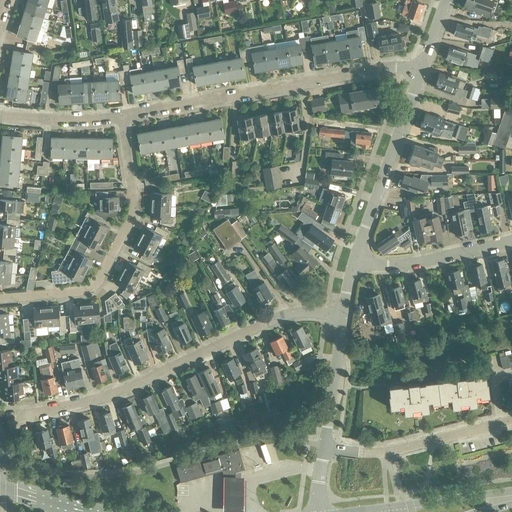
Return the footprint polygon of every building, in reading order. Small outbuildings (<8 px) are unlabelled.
[(28,0),(28,2),(46,8),(46,7),(52,9),(55,0),(28,0)] [(84,0),(83,0),(84,8),(78,9),(79,15),(85,14),(85,15),(86,15),(86,20),(98,18),(95,0),(84,0)] [(101,0),(105,15),(106,23),(119,20),(114,0),(101,0)] [(140,0),(142,5),(144,16),(155,14),(152,0),(140,0)] [(365,0),(367,5),(366,5),(369,21),(381,18),(378,3),(377,3),(376,0),(365,0)] [(412,0),(406,0),(405,4),(401,15),(418,21),(423,6),(413,3),(414,1),(412,0)] [(496,8),(473,0),(466,0),(464,6),(467,7),(466,10),(487,18),(490,11),(494,12),(496,8)] [(43,19),(46,8),(28,2),(24,13),(43,19)] [(237,2),(223,4),(225,15),(238,12),(237,2)] [(208,7),(197,9),(199,19),(210,17),(208,7)] [(194,11),(187,13),(190,29),(196,28),(194,11)] [(39,31),(43,19),(24,13),(20,25),(39,31)] [(331,17),(322,18),(323,24),(328,23),(329,30),(334,29),(332,22),(331,17)] [(131,21),(121,22),(123,49),(133,48),(131,21)] [(301,22),(303,33),(309,32),(307,21),(301,22)] [(376,23),(366,25),(369,39),(379,37),(376,23)] [(99,24),(91,25),(91,32),(93,42),(102,41),(100,30),(99,24)] [(178,25),(180,39),(191,38),(189,24),(178,25)] [(36,42),(39,31),(20,25),(17,37),(28,40),(26,47),(40,50),(41,44),(36,42)] [(456,31),(454,36),(470,41),(470,40),(475,41),(477,36),(488,39),(491,29),(483,27),(483,28),(479,27),(478,30),(466,26),(466,27),(458,25),(457,26),(456,26),(455,31),(456,31)] [(347,39),(351,58),(363,56),(360,42),(366,41),(364,27),(358,28),(359,37),(347,39)] [(141,31),(133,32),(134,47),(142,46),(141,31)] [(380,53),(402,49),(403,49),(405,46),(404,42),(403,40),(400,40),(399,35),(377,39),(380,53)] [(327,63),(339,61),(336,41),(329,43),(328,36),(322,37),(327,63)] [(315,65),(327,63),(322,37),(311,39),(310,37),(304,38),(307,52),(312,51),(315,65)] [(299,45),(288,47),(291,66),(303,64),(301,53),(307,52),(304,38),(298,39),(299,45)] [(339,61),(351,58),(347,39),(336,41),(339,61)] [(12,63),(31,66),(33,55),(38,56),(40,50),(26,47),(25,53),(14,51),(12,63)] [(279,69),(291,66),(288,47),(276,49),(279,69)] [(494,51),(480,47),(476,56),(475,59),(479,60),(490,64),(494,51)] [(255,73),(267,71),(264,52),(252,54),(251,48),(245,49),(247,63),(253,62),(255,73)] [(242,64),(247,63),(245,49),(239,50),(241,59),(229,61),(232,80),(244,78),(242,64)] [(267,71),(279,69),(276,49),(264,52),(267,71)] [(477,68),(479,60),(475,59),(476,56),(466,53),(458,50),(458,51),(450,49),(450,50),(448,51),(447,54),(448,56),(446,60),(462,66),(462,65),(467,66),(474,69),(474,67),(477,68)] [(209,85),(205,65),(193,67),(192,59),(186,60),(188,73),(194,72),(197,87),(209,85)] [(178,67),(166,69),(169,89),(181,87),(179,75),(185,74),(183,61),(177,62),(178,67)] [(217,63),(220,82),(232,80),(229,61),(217,63)] [(12,63),(10,75),(29,78),(31,66),(12,63)] [(217,63),(205,65),(209,85),(220,82),(217,63)] [(129,66),(123,67),(123,72),(125,85),(132,84),(134,95),(146,93),(142,74),(130,76),(129,71),(130,71),(129,66)] [(166,69),(154,72),(158,91),(169,89),(166,69)] [(119,86),(125,85),(123,72),(118,73),(118,81),(106,82),(108,102),(120,101),(119,86)] [(154,72),(142,74),(146,93),(158,91),(154,72)] [(440,73),(437,81),(462,89),(465,81),(452,76),(452,78),(440,73)] [(27,90),(29,78),(10,75),(8,87),(27,90)] [(64,81),(65,85),(58,86),(59,105),(71,104),(70,85),(70,80),(64,81)] [(467,91),(462,89),(437,81),(435,88),(446,92),(446,94),(451,95),(451,94),(453,95),(454,95),(465,99),(467,91)] [(106,82),(94,83),(96,103),(108,102),(106,82)] [(82,84),(83,103),(96,103),(94,83),(82,84)] [(82,84),(70,85),(71,104),(83,103),(82,84)] [(25,102),(27,90),(8,87),(6,100),(25,102)] [(471,100),(475,89),(469,87),(465,98),(471,100)] [(376,89),(339,96),(342,114),(354,112),(353,110),(379,106),(379,104),(381,103),(380,98),(378,98),(376,89)] [(480,91),(475,89),(471,100),(477,102),(480,91)] [(48,92),(42,91),(40,104),(46,105),(48,92)] [(490,109),(505,109),(505,98),(490,98),(490,109)] [(323,99),(311,101),(313,114),(325,112),(323,99)] [(449,105),(447,113),(459,116),(461,107),(449,105)] [(296,110),(281,112),(285,132),(295,130),(295,134),(303,134),(303,123),(303,122),(303,121),(302,121),(301,120),(300,118),(299,117),(297,116),(296,110)] [(511,112),(505,110),(503,116),(511,119),(511,112)] [(270,135),(285,132),(281,112),(267,115),(270,135)] [(426,114),(423,122),(453,132),(454,131),(460,133),(462,127),(456,125),(444,121),(445,121),(443,120),(443,119),(438,117),(438,118),(426,114)] [(256,138),(270,135),(267,115),(252,118),(256,138)] [(501,122),(511,125),(511,119),(503,116),(501,122)] [(241,140),(256,138),(252,118),(237,121),(241,140)] [(221,120),(209,122),(213,141),(224,139),(221,120)] [(209,122),(197,124),(201,143),(213,141),(209,122)] [(453,132),(423,122),(421,130),(432,134),(432,135),(437,137),(437,136),(439,136),(451,140),(452,137),(463,140),(467,129),(462,127),(460,133),(454,131),(453,132)] [(511,125),(501,122),(499,128),(511,132),(511,128),(511,125)] [(201,143),(197,124),(185,126),(189,145),(201,143)] [(185,126),(173,128),(177,147),(189,145),(185,126)] [(161,130),(165,149),(177,147),(173,128),(161,130)] [(497,134),(509,138),(511,132),(499,128),(497,134)] [(320,136),(351,139),(352,133),(344,132),(320,129),(320,136)] [(161,130),(150,133),(153,152),(165,149),(161,130)] [(487,131),(483,143),(491,146),(495,134),(487,131)] [(352,133),(351,139),(350,147),(356,147),(356,144),(363,145),(362,148),(369,149),(369,146),(370,146),(371,134),(357,132),(357,133),(352,132),(352,133)] [(153,152),(150,133),(138,135),(141,154),(153,152)] [(497,134),(495,139),(507,144),(509,138),(497,134)] [(2,148),(21,150),(22,138),(3,136),(2,148)] [(51,158),(63,158),(64,138),(51,138),(51,158)] [(76,139),(64,138),(63,158),(75,158),(76,139)] [(88,139),(76,139),(75,158),(88,158),(88,139)] [(100,139),(88,139),(88,158),(100,159),(100,139)] [(112,139),(100,139),(100,159),(112,159),(112,139)] [(505,150),(507,144),(495,139),(493,145),(505,150)] [(412,154),(443,164),(445,159),(436,156),(437,153),(438,149),(430,148),(429,150),(424,149),(424,148),(419,147),(415,145),(415,146),(414,146),(413,152),(412,154)] [(2,148),(0,160),(20,162),(21,150),(2,148)] [(347,180),(348,175),(351,176),(351,175),(353,175),(354,169),(352,168),(352,163),(340,161),(340,154),(326,153),(325,167),(332,167),(331,174),(334,174),(334,179),(347,180)] [(443,164),(412,154),(409,162),(411,162),(410,167),(420,168),(420,166),(432,170),(433,166),(441,169),(443,164)] [(0,172),(19,174),(20,162),(0,160),(0,165),(0,172)] [(263,169),(264,176),(279,174),(278,167),(263,169)] [(0,172),(0,184),(18,186),(19,174),(0,172)] [(264,176),(265,183),(280,180),(279,174),(264,176)] [(427,185),(431,185),(431,177),(432,177),(432,176),(421,176),(420,180),(413,178),(413,179),(405,176),(403,182),(401,182),(400,185),(401,187),(401,188),(416,193),(417,189),(425,192),(427,185)] [(453,177),(432,177),(431,177),(431,185),(431,188),(448,188),(448,183),(453,183),(453,182),(453,177)] [(158,178),(144,180),(146,186),(159,184),(158,178)] [(306,179),(304,187),(318,189),(319,182),(306,179)] [(281,187),(280,180),(265,183),(267,190),(281,187)] [(151,206),(171,207),(171,195),(174,196),(175,189),(162,188),(162,194),(151,194),(151,206)] [(323,204),(328,206),(341,210),(345,197),(332,192),(332,194),(327,192),(328,190),(323,189),(319,201),(324,203),(323,204)] [(94,214),(93,214),(103,219),(110,223),(113,218),(115,219),(118,213),(116,213),(117,211),(119,211),(118,198),(108,198),(108,193),(95,193),(96,199),(98,199),(98,210),(96,211),(94,214)] [(500,193),(488,194),(491,204),(494,203),(494,206),(503,203),(500,193)] [(466,194),(468,202),(474,201),(475,199),(475,194),(466,194)] [(228,205),(227,199),(227,196),(227,195),(216,196),(217,207),(228,205)] [(297,207),(295,212),(301,211),(306,198),(301,196),(299,203),(297,207)] [(443,198),(436,198),(438,215),(445,214),(443,198)] [(452,198),(444,199),(446,210),(454,208),(452,198)] [(7,219),(20,221),(20,213),(17,213),(18,202),(0,199),(0,211),(8,213),(7,219)] [(412,199),(406,200),(407,212),(414,211),(412,199)] [(304,213),(315,221),(319,215),(309,209),(310,206),(306,204),(301,211),(304,213)] [(171,207),(151,206),(150,218),(160,219),(160,225),(173,225),(173,219),(170,219),(171,207)] [(341,210),(328,206),(323,219),(336,224),(341,210)] [(489,218),(500,215),(499,207),(490,209),(490,207),(476,210),(478,218),(481,233),(492,230),(489,218)] [(86,217),(81,228),(104,240),(109,229),(100,224),(103,219),(93,214),(88,211),(85,217),(86,217)] [(468,211),(451,214),(455,236),(460,235),(461,237),(467,236),(467,234),(468,234),(468,231),(472,230),(468,211)] [(304,223),(304,224),(311,229),(302,240),(311,247),(314,242),(326,251),(327,250),(329,250),(331,247),(330,245),(334,241),(320,231),(317,229),(320,224),(302,213),(298,218),(304,223)] [(430,215),(424,216),(431,243),(435,241),(435,240),(442,238),(437,217),(431,219),(430,215)] [(56,224),(57,217),(50,216),(49,222),(56,224)] [(431,243),(424,216),(419,217),(420,219),(413,221),(418,242),(426,240),(426,244),(431,243)] [(19,228),(20,221),(7,219),(6,226),(0,225),(0,236),(15,238),(15,228),(19,228)] [(232,225),(231,226),(228,220),(213,230),(227,250),(242,240),(232,225)] [(238,221),(232,225),(242,240),(248,236),(238,221)] [(281,226),(277,232),(293,244),(298,238),(281,226)] [(139,239),(157,248),(162,238),(165,239),(168,233),(157,227),(154,233),(145,228),(139,239)] [(72,244),(86,251),(89,246),(98,251),(104,240),(81,228),(72,244)] [(390,238),(377,246),(384,255),(391,250),(393,251),(396,249),(396,247),(397,247),(396,246),(399,244),(400,246),(402,245),(401,245),(408,240),(412,245),(410,230),(403,235),(397,240),(394,235),(390,238)] [(14,249),(15,238),(0,236),(0,248),(4,249),(4,255),(16,256),(17,249),(14,249)] [(157,248),(139,239),(134,250),(143,254),(140,260),(151,265),(154,260),(152,258),(157,248)] [(408,240),(401,245),(402,245),(405,250),(412,245),(408,240)] [(266,244),(269,248),(280,264),(285,261),(271,241),(266,244)] [(64,259),(69,262),(87,272),(93,261),(84,256),(86,251),(72,244),(64,259)] [(300,247),(291,256),(300,265),(296,269),(303,276),(308,271),(309,271),(317,263),(306,251),(305,252),(300,247)] [(0,261),(0,273),(11,274),(12,264),(16,264),(16,256),(4,255),(3,262),(0,261)] [(57,271),(51,272),(53,285),(70,283),(71,280),(74,282),(76,280),(81,282),(87,272),(69,262),(64,259),(57,271)] [(286,270),(282,273),(273,261),(267,266),(284,289),(286,288),(287,289),(296,283),(286,270)] [(493,263),(492,263),(495,279),(497,288),(511,284),(509,276),(508,269),(506,270),(504,261),(499,262),(497,261),(494,262),(493,263)] [(127,263),(121,273),(139,283),(142,276),(147,278),(152,269),(139,262),(136,267),(127,263)] [(222,285),(223,284),(229,280),(218,263),(210,267),(222,285)] [(473,268),(470,269),(474,286),(480,285),(481,289),(487,288),(486,283),(482,266),(479,267),(479,265),(473,267),(473,268)] [(31,268),(28,280),(35,282),(38,270),(31,268)] [(262,284),(259,278),(254,270),(245,276),(250,283),(253,289),(262,304),(273,297),(264,283),(262,284)] [(449,274),(447,274),(451,289),(453,289),(454,295),(462,293),(461,287),(464,286),(463,279),(461,279),(459,271),(454,273),(453,272),(450,272),(449,274)] [(0,284),(10,285),(11,274),(0,273),(0,284)] [(133,293),(139,283),(121,273),(116,284),(133,293)] [(408,284),(412,299),(413,305),(428,301),(427,295),(426,295),(424,289),(423,290),(420,281),(415,282),(414,281),(410,282),(410,283),(408,284)] [(207,285),(212,294),(218,291),(214,282),(207,285)] [(233,282),(224,289),(227,293),(226,293),(235,307),(237,306),(238,307),(241,305),(241,304),(246,301),(241,292),(241,290),(239,287),(237,287),(236,287),(233,282)] [(389,290),(387,290),(392,306),(393,306),(395,311),(404,308),(403,303),(404,303),(400,287),(394,289),(392,288),(389,289),(389,290)] [(115,294),(105,302),(107,315),(125,306),(115,294)] [(184,294),(178,297),(184,310),(189,307),(184,294)] [(217,295),(212,297),(215,304),(216,304),(218,309),(213,312),(220,327),(230,322),(223,307),(220,302),(217,295)] [(368,298),(366,299),(371,315),(372,314),(374,319),(383,317),(382,312),(383,311),(379,295),(373,297),(371,296),(368,297),(368,298)] [(146,297),(132,303),(132,311),(146,311),(146,297)] [(464,299),(456,301),(459,310),(466,309),(464,299)] [(86,304),(88,324),(100,323),(98,303),(86,304)] [(88,324),(86,304),(74,305),(75,316),(69,316),(70,329),(70,332),(77,332),(76,325),(88,324)] [(46,308),(48,328),(59,327),(60,334),(66,333),(65,316),(59,317),(58,307),(46,308)] [(162,307),(155,310),(161,323),(168,320),(162,307)] [(35,319),(29,319),(30,332),(30,338),(37,338),(36,329),(48,328),(46,308),(34,309),(35,319)] [(176,308),(168,312),(171,318),(178,314),(176,308)] [(205,312),(192,318),(200,336),(213,330),(205,312)] [(0,315),(0,326),(9,326),(8,315),(0,315)] [(132,317),(124,318),(124,325),(125,331),(129,331),(128,325),(133,325),(132,317)] [(182,319),(172,324),(174,328),(173,329),(180,344),(186,342),(187,342),(190,341),(190,340),(192,339),(185,324),(184,324),(182,319)] [(155,334),(153,329),(152,322),(146,323),(147,330),(149,342),(154,341),(156,345),(155,346),(158,354),(166,351),(167,351),(170,350),(170,349),(172,348),(164,330),(155,334)] [(394,327),(398,344),(399,345),(409,342),(403,324),(394,327)] [(10,333),(9,326),(0,326),(0,344),(15,343),(14,334),(10,333)] [(292,332),(291,333),(298,348),(301,353),(312,347),(310,342),(307,335),(306,336),(302,328),(297,330),(296,329),(293,331),(292,332)] [(133,331),(129,331),(131,338),(141,361),(148,358),(144,349),(146,348),(144,343),(142,344),(141,340),(140,340),(138,335),(135,336),(133,331)] [(131,338),(124,341),(127,346),(127,347),(128,350),(127,351),(129,356),(131,356),(134,364),(141,361),(131,338)] [(292,364),(298,361),(296,356),(292,358),(282,338),(271,343),(276,354),(282,352),(289,366),(293,364),(292,364)] [(92,343),(81,346),(85,361),(97,358),(92,343)] [(111,357),(109,358),(116,374),(118,373),(119,373),(122,372),(123,371),(128,369),(121,353),(120,353),(116,344),(110,346),(111,357)] [(68,354),(68,346),(60,347),(61,355),(68,354)] [(55,362),(52,347),(45,348),(48,363),(55,362)] [(12,362),(11,350),(0,351),(0,367),(6,367),(5,363),(12,362)] [(244,355),(252,372),(255,378),(267,372),(264,366),(256,350),(244,355)] [(509,368),(506,356),(499,358),(502,370),(509,368)] [(78,359),(69,361),(76,388),(84,386),(78,359)] [(223,364),(222,365),(228,379),(234,377),(238,385),(244,383),(240,374),(242,373),(239,367),(237,368),(233,360),(228,362),(227,361),(224,363),(223,364)] [(298,362),(298,361),(292,364),(293,364),(297,372),(306,367),(302,360),(298,362)] [(76,388),(69,361),(61,363),(68,390),(76,388)] [(95,368),(91,369),(96,383),(107,379),(101,361),(93,363),(95,368)] [(54,378),(53,378),(50,365),(39,367),(42,380),(45,395),(48,394),(49,396),(55,394),(55,392),(57,392),(54,378)] [(0,384),(12,383),(11,379),(17,378),(16,367),(6,367),(0,367),(0,384)] [(278,367),(271,369),(276,385),(282,383),(278,367)] [(199,374),(205,387),(213,413),(223,410),(220,400),(216,401),(214,395),(221,392),(215,380),(209,369),(199,374)] [(195,376),(185,381),(192,396),(192,395),(195,401),(200,399),(204,408),(210,405),(204,387),(201,389),(195,376)] [(390,396),(389,396),(390,410),(404,408),(405,415),(412,414),(412,411),(421,410),(421,413),(429,412),(428,402),(432,402),(432,404),(447,403),(447,400),(451,400),(452,409),(460,408),(460,405),(469,404),(469,407),(477,406),(476,399),(489,397),(488,384),(487,384),(485,376),(472,377),(473,378),(466,379),(466,378),(456,379),(456,380),(450,381),(449,380),(425,383),(425,384),(418,385),(418,384),(408,385),(408,387),(402,387),(401,386),(389,388),(390,396)] [(29,382),(22,383),(23,398),(30,398),(30,396),(29,382)] [(256,382),(250,384),(253,394),(259,393),(256,382)] [(23,399),(23,398),(22,383),(12,383),(0,384),(0,385),(3,385),(4,400),(3,401),(19,400),(23,399)] [(172,387),(162,391),(171,412),(174,419),(185,414),(185,413),(188,412),(186,408),(183,399),(178,401),(172,387)] [(163,409),(159,411),(152,396),(142,400),(149,416),(154,413),(157,419),(160,426),(164,435),(169,432),(165,424),(162,416),(165,415),(163,409)] [(125,407),(121,409),(128,424),(131,432),(142,427),(138,419),(132,404),(131,405),(130,403),(125,405),(125,407)] [(254,403),(247,405),(252,421),(258,419),(254,403)] [(196,404),(186,408),(191,420),(201,415),(196,404)] [(110,413),(99,417),(101,425),(100,425),(102,432),(103,437),(116,433),(114,428),(115,428),(110,413)] [(165,416),(171,429),(172,431),(178,428),(170,413),(165,416)] [(90,419),(78,422),(82,438),(83,443),(88,442),(89,446),(93,445),(95,452),(96,458),(103,457),(101,451),(97,434),(93,434),(90,419)] [(61,450),(68,448),(74,447),(72,442),(73,442),(69,426),(63,428),(62,426),(59,427),(58,429),(56,429),(60,445),(60,444),(61,450)] [(139,435),(144,446),(152,442),(145,427),(137,431),(139,435)] [(38,433),(36,434),(39,448),(49,446),(50,450),(55,449),(54,444),(52,438),(50,439),(48,431),(42,432),(41,431),(38,432),(38,433)] [(123,431),(117,433),(122,447),(128,445),(123,431)] [(219,431),(210,434),(212,440),(221,437),(219,431)] [(176,468),(180,480),(180,483),(222,471),(224,476),(244,470),(239,450),(176,468)] [(87,454),(80,455),(83,469),(90,467),(87,454)] [(80,460),(71,462),(73,468),(82,466),(80,460)] [(244,481),(245,473),(224,472),(223,487),(223,511),(243,511),(244,494),(244,481)] [(64,480),(63,487),(74,488),(74,481),(64,480)]
